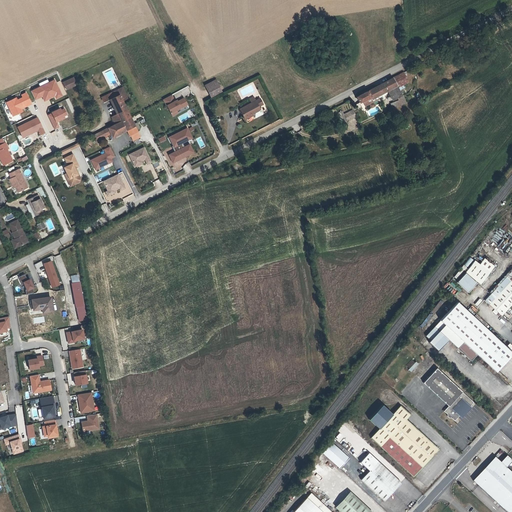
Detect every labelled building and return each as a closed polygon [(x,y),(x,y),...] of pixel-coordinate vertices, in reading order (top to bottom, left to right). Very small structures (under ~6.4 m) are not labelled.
[(371,99),(388,90),(397,86),(398,87),(408,82),(403,72),(357,97),(360,102),(370,97),(371,99)] [(67,89),(76,84),(73,78),(63,82),(67,89)] [(222,92),(215,79),(204,85),(211,97),(222,92)] [(34,90),(38,98),(42,97),(43,99),(49,96),(47,94),(53,91),(55,96),(56,99),(62,96),(54,81),(34,90)] [(402,95),(398,87),(397,86),(388,90),(394,100),(402,95)] [(122,121),(130,117),(122,101),(127,98),(122,88),(101,97),(103,102),(109,99),(110,100),(112,99),(119,113),(122,121)] [(55,96),(53,91),(47,94),(49,96),(43,99),(44,101),(55,96)] [(30,103),(25,93),(20,95),(22,98),(16,100),(15,98),(6,102),(12,116),(18,113),(17,110),(20,109),(26,106),(26,105),(30,103)] [(170,96),(162,100),(171,117),(177,114),(175,111),(180,108),(180,109),(187,105),(183,99),(177,102),(175,103),(174,102),(170,96)] [(245,118),(253,114),(253,115),(254,117),(255,117),(255,118),(256,118),(262,114),(258,107),(263,104),(260,99),(256,101),(254,97),(250,99),(252,103),(240,109),(245,118)] [(390,104),(392,109),(401,105),(399,101),(390,104)] [(47,115),(54,129),(58,127),(56,122),(64,118),(63,116),(67,114),(64,109),(60,110),(59,108),(51,112),(51,113),(47,115)] [(356,116),(354,112),(350,111),(344,114),(347,121),(356,116)] [(122,121),(119,113),(112,117),(115,124),(122,121)] [(42,138),(46,136),(37,117),(21,125),(27,138),(39,132),(42,138)] [(134,124),(130,117),(122,121),(115,124),(94,135),(97,142),(107,137),(106,136),(111,133),(113,137),(127,130),(133,141),(139,138),(137,135),(139,134),(136,130),(140,128),(137,122),(134,124)] [(27,138),(21,125),(17,127),(23,140),(27,138)] [(178,150),(182,157),(190,153),(186,146),(183,147),(181,142),(190,138),(186,128),(169,137),(173,145),(171,146),(174,152),(178,150)] [(12,160),(7,149),(6,147),(7,146),(5,142),(4,143),(3,141),(0,142),(1,144),(0,144),(0,158),(3,165),(12,160)] [(77,143),(65,149),(66,152),(70,150),(78,146),(77,143)] [(114,156),(109,147),(108,147),(103,149),(106,154),(92,160),(97,169),(112,161),(111,158),(114,156)] [(129,155),(135,167),(140,164),(139,162),(141,161),(144,159),(147,164),(151,162),(144,148),(129,155)] [(174,161),(182,157),(178,150),(174,152),(171,154),(174,161)] [(72,154),(64,158),(68,166),(64,168),(66,173),(72,185),(79,182),(80,179),(78,174),(77,175),(74,168),(78,166),(72,154)] [(186,173),(192,168),(188,162),(182,166),(186,173)] [(9,174),(11,178),(15,186),(18,192),(27,187),(18,169),(9,174)] [(72,185),(66,173),(64,174),(70,186),(72,185)] [(119,189),(120,190),(124,188),(118,174),(103,181),(108,191),(118,186),(119,189)] [(114,193),(114,191),(119,189),(118,186),(108,191),(105,192),(107,196),(114,193)] [(27,200),(29,204),(31,203),(35,211),(33,212),(35,216),(43,212),(41,208),(44,207),(38,195),(27,200)] [(30,213),(33,212),(35,211),(31,203),(29,204),(26,205),(30,213)] [(9,224),(11,228),(19,224),(17,220),(9,224)] [(15,239),(19,247),(28,242),(19,224),(11,228),(13,232),(11,232),(15,239)] [(1,233),(3,238),(9,236),(6,230),(1,233)] [(37,232),(31,235),(35,242),(41,239),(37,232)] [(467,263),(468,264),(468,265),(486,280),(498,267),(487,258),(482,264),(474,257),(470,262),(469,261),(467,263)] [(38,275),(42,274),(43,277),(45,276),(41,262),(34,263),(38,275)] [(52,287),(59,284),(53,267),(46,270),(52,287)] [(456,282),(468,293),(481,278),(470,268),(456,282)] [(501,316),(511,303),(511,282),(511,281),(511,282),(506,277),(496,288),(500,293),(489,305),(501,316)] [(22,282),(26,292),(34,289),(30,279),(22,282)] [(72,283),(78,319),(85,317),(79,282),(72,283)] [(496,288),(484,301),(489,305),(500,293),(496,288)] [(50,297),(32,300),(34,309),(42,308),(43,312),(52,310),(50,297)] [(477,355),(494,336),(457,302),(452,308),(426,336),(430,340),(428,342),(438,351),(448,340),(454,334),(463,342),(457,349),(471,361),(477,355)] [(472,305),(468,310),(473,315),(478,311),(472,305)] [(83,329),(67,333),(69,343),(74,342),(74,341),(76,340),(85,338),(83,329)] [(448,340),(457,349),(463,342),(454,334),(448,340)] [(511,353),(494,336),(477,355),(495,372),(511,353)] [(80,349),(69,351),(73,369),(84,367),(80,349)] [(30,360),(28,360),(30,370),(39,368),(39,366),(44,365),(42,356),(32,357),(32,359),(30,360)] [(412,359),(405,366),(412,372),(418,364),(412,359)] [(423,383),(448,406),(443,412),(446,414),(446,416),(449,419),(451,419),(454,421),(460,414),(463,417),(471,407),(470,406),(473,403),(436,368),(423,383)] [(81,375),(74,377),(76,385),(87,383),(85,371),(80,371),(81,375)] [(30,376),(33,393),(51,390),(49,380),(40,382),(38,375),(30,376)] [(91,392),(78,395),(81,413),(94,410),(91,392)] [(39,398),(43,418),(55,416),(53,410),(52,404),(54,404),(53,396),(39,398)] [(19,422),(24,421),(21,405),(14,406),(16,416),(18,416),(19,422)] [(400,405),(395,411),(405,420),(406,419),(410,414),(400,405)] [(437,450),(405,420),(395,411),(370,437),(413,477),(437,450)] [(15,414),(3,415),(0,416),(0,429),(0,430),(10,427),(17,426),(15,414)] [(88,421),(82,422),(83,431),(99,429),(97,414),(87,416),(88,421)] [(438,449),(406,419),(405,420),(437,450),(438,449)] [(55,420),(45,422),(45,426),(43,427),(44,432),(47,432),(48,436),(48,438),(58,436),(56,427),(55,427),(55,425),(56,425),(55,420)] [(33,425),(26,425),(28,438),(35,437),(33,425)] [(5,446),(9,444),(13,455),(24,451),(20,441),(21,440),(19,434),(3,439),(5,446)] [(339,469),(349,458),(332,442),(322,453),(339,469)] [(339,448),(345,453),(350,447),(344,442),(339,448)] [(506,511),(511,511),(511,472),(506,467),(508,465),(510,459),(507,455),(500,462),(495,457),(473,480),(506,511)] [(361,480),(384,501),(401,483),(378,461),(361,480)] [(365,511),(368,511),(351,496),(348,493),(336,507),(338,510),(350,497),(365,511)] [(322,511),(306,497),(292,511),(322,511)] [(365,511),(350,497),(338,510),(340,511),(365,511)]
